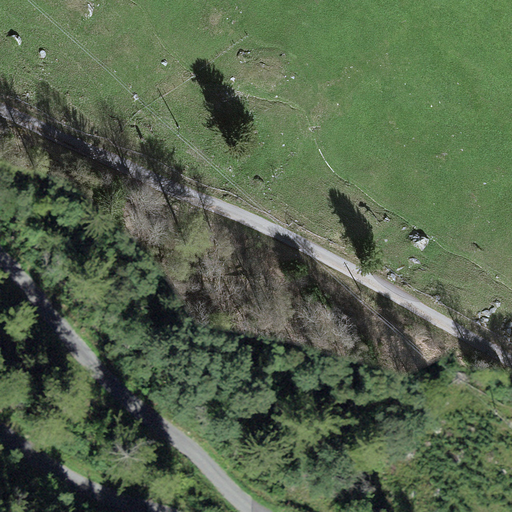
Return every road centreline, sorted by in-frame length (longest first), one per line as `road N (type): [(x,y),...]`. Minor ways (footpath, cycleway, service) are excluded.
road 1 (track): [(511,359),(227,207),(0,109)]
road 2 (track): [(261,511),(0,266)]
road 3 (track): [(0,428),(100,493),(165,511)]
